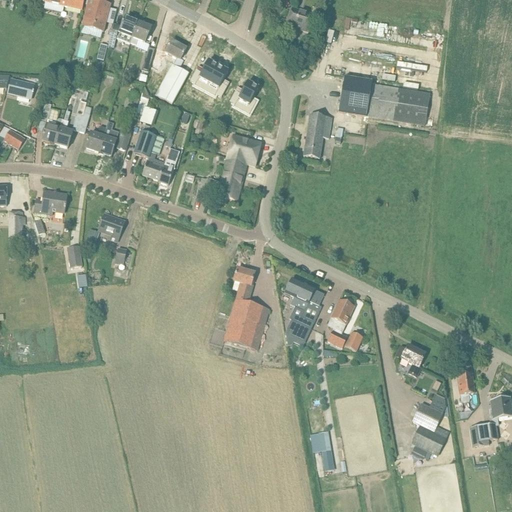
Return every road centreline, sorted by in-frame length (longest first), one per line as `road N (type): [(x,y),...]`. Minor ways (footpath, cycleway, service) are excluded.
road 1 (residential): [(163,0),(289,88),(294,126),(274,171),(267,232)]
road 2 (residential): [(267,232),(242,235),(80,177),(0,169)]
road 3 (residential): [(511,361),(284,250),(267,232)]
